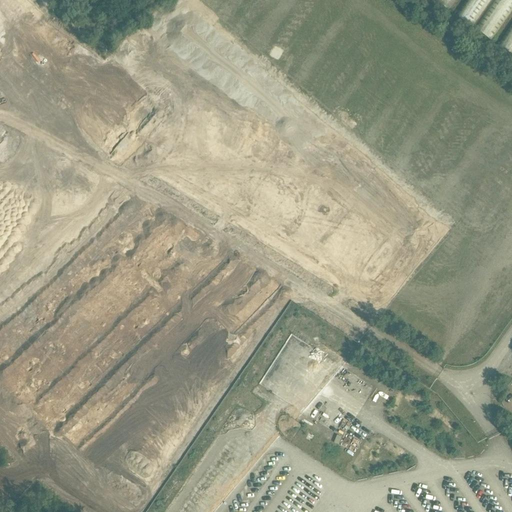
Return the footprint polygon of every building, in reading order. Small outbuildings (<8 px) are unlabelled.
[(456,0),(432,0),(449,12),(456,0)] [(511,0),(466,0),(456,16),(491,41),(511,10),(511,0)] [(0,2),(0,332),(112,429),(89,455),(111,474),(278,279),(256,260),(276,238),(0,2)] [(511,24),(497,46),(511,56),(511,24)] [(350,188),(258,113),(220,160),(312,234),(350,188)]
